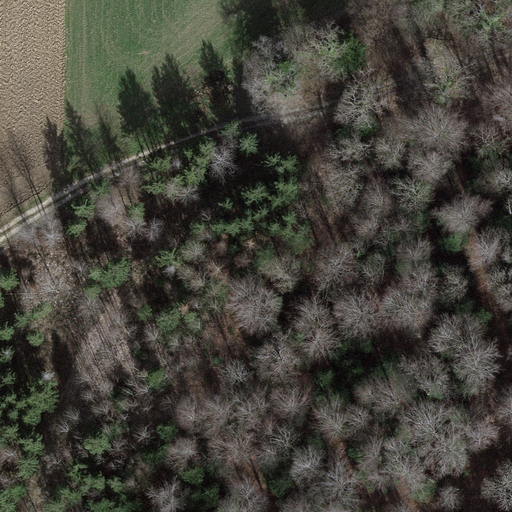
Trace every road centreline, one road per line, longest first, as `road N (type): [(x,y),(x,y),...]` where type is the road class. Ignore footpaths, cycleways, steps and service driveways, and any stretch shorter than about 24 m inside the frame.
road 1 (track): [(0,237),(137,157),(511,54)]
road 2 (track): [(22,511),(89,345),(137,274),(294,140),(310,112)]
road 3 (track): [(137,157),(196,70),(362,0)]
